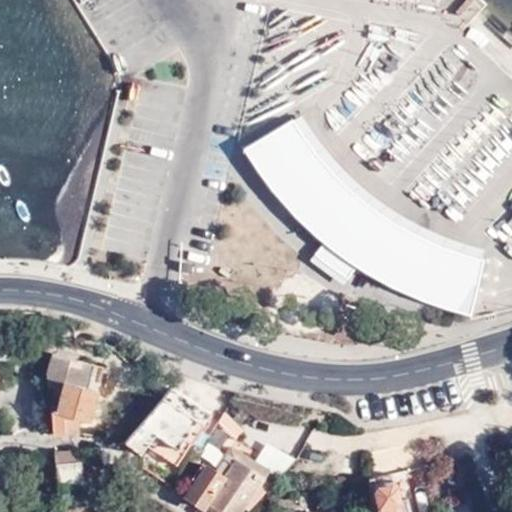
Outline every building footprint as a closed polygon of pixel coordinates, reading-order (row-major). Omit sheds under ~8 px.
[(301,111),(292,117),(321,158),(340,178),(361,197),(400,225),(425,237),(453,250),(482,258),(485,248),(459,240),(432,229),(410,218),(372,193),(348,172),(336,161),(320,140),(309,125),(301,111)] [(324,240),(314,253),(346,278),(355,265),(384,282),(426,301),(469,314),(485,258),(482,258),(453,250),(425,237),(400,225),(361,197),(340,178),(321,158),(292,117),(290,114),(243,146),(262,175),(288,206),(309,228),(324,240)] [(511,221),(511,202),(502,212),(511,221)] [(346,278),(314,253),(309,259),(341,284),(346,278)] [(220,266),(218,269),(227,276),(230,272),(220,266)] [(48,408),(50,432),(76,431),(79,417),(88,419),(96,388),(85,386),(88,376),(99,378),(102,364),(50,351),(46,370),(47,383),(53,385),(52,395),(57,397),(55,410),(48,408)] [(113,376),(128,389),(143,373),(129,360),(113,376)] [(169,386),(125,440),(138,450),(145,441),(175,462),(183,449),(178,444),(183,436),(190,440),(209,410),(169,386)] [(233,455),(238,447),(230,441),(225,449),(233,455)] [(225,511),(236,511),(269,466),(238,447),(233,455),(225,449),(213,467),(202,460),(194,471),(196,474),(185,492),(203,505),(206,501),(225,511)] [(77,448),(53,448),(57,487),(83,484),(80,458),(77,458),(77,448)] [(389,470),(368,476),(368,511),(407,511),(404,493),(395,495),(389,470)]
